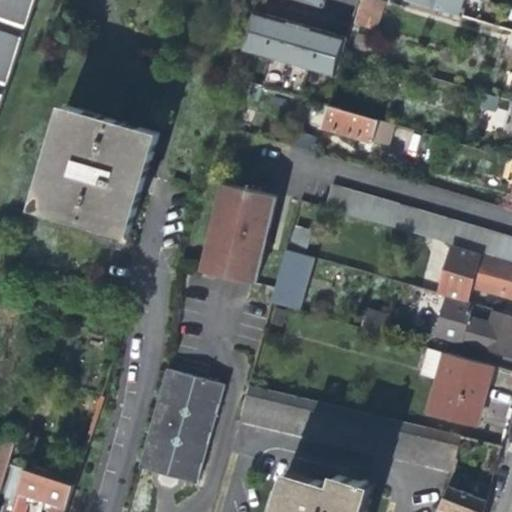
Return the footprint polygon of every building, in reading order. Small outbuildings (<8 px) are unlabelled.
[(0,0),(0,107),(35,0),(0,0)] [(362,0),(356,22),(376,27),(383,1),(379,0),(362,0)] [(465,0),(407,0),(461,16),(465,0)] [(347,36),(254,10),(242,49),(271,57),(262,85),(299,96),(308,68),(335,75),(347,36)] [(501,97),(486,93),(482,106),(496,110),(501,97)] [(396,124),(329,104),(322,126),(354,136),(389,146),(396,124)] [(36,205),(81,218),(130,233),(148,174),(160,134),(67,106),(36,205)] [(205,266),(257,281),(271,234),(282,195),(230,179),(205,266)] [(349,214),(456,246),(483,253),(511,261),(511,238),(329,185),(323,206),(327,208),(349,214)] [(305,247),(311,229),(295,224),(289,243),(305,247)] [(483,253),(456,246),(442,293),(450,295),(466,300),(469,300),(473,286),(511,297),(511,264),(482,256),(483,253)] [(272,301),(300,309),(315,256),(287,248),(272,301)] [(474,302),(469,300),(466,300),(450,295),(438,334),(511,356),(511,315),(495,311),(491,321),(470,315),(474,302)] [(493,366),(446,352),(428,347),(421,374),(438,379),(430,410),(477,423),(485,398),(493,366)] [(168,367),(143,455),(140,467),(200,483),(228,385),(168,367)] [(454,471),(461,437),(249,386),(242,420),(454,471)] [(0,490),(1,491),(10,462),(15,443),(0,438),(0,490)] [(64,511),(75,482),(26,467),(11,511),(25,511),(31,496),(54,504),(51,511),(64,511)] [(364,511),(373,484),(339,474),(335,484),(292,471),(278,511),(364,511)] [(449,486),(439,511),(441,511),(483,511),(486,501),(449,486)]
